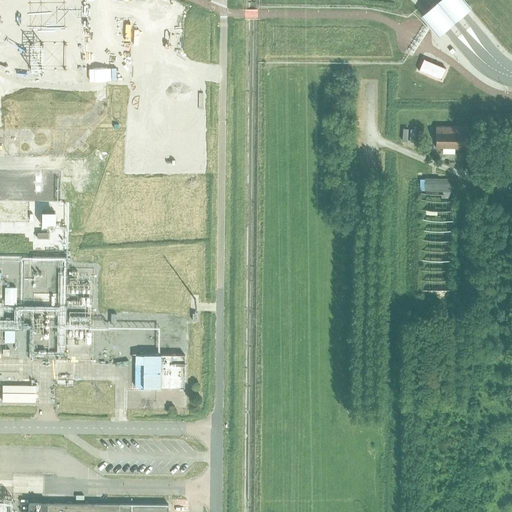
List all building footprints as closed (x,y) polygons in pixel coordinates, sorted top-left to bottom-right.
[(99,0),(98,8),(109,9),(109,0),(99,0)] [(434,0),(428,5),(420,11),(429,22),(437,32),(444,26),(452,19),(462,12),(469,6),(464,0),(434,0)] [(441,80),(446,68),(424,59),(419,70),(441,80)] [(467,149),(467,127),(435,126),(435,147),(455,147),(455,148),(467,149)] [(425,190),(441,190),(441,200),(450,200),(450,179),(425,179),(425,190)] [(20,283),(8,282),(8,302),(19,303),(20,283)] [(0,337),(4,337),(4,323),(33,323),(33,316),(21,316),(21,314),(1,314),(0,314),(0,337)] [(8,326),(8,339),(19,338),(19,326),(8,326)] [(184,354),(143,354),(143,362),(134,362),(134,387),(143,387),(184,387),(184,354)] [(35,402),(35,386),(2,385),(2,402),(35,402)] [(167,511),(168,504),(28,503),(27,511),(167,511)]
